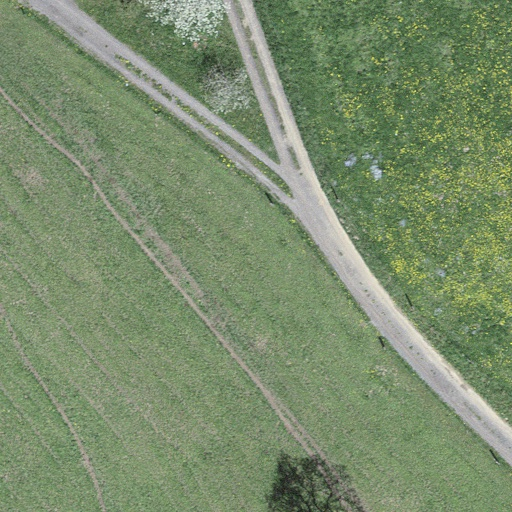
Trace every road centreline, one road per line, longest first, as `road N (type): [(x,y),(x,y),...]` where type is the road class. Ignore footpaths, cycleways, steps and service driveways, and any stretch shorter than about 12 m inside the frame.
road 1 (track): [(236,0),(319,226),(425,364),(511,445)]
road 2 (track): [(319,226),(32,0)]
